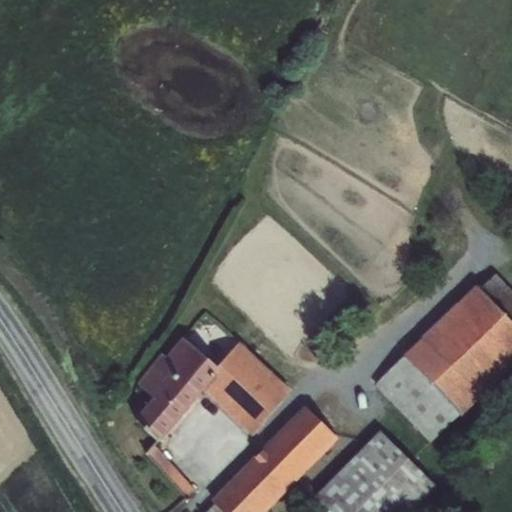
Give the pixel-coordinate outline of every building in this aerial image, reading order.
[(511,366),(511,308),(485,281),(411,352),(466,410),(511,366)] [(148,414),(166,435),(211,383),(260,428),(296,387),(262,354),(245,338),(224,360),(194,333),(176,354),(172,350),(145,383),(161,400),(148,414)] [(466,410),(411,352),(384,378),(439,436),(466,410)] [(261,511),(344,431),(314,403),(222,500),(234,511),(261,511)] [(406,511),(440,480),(388,426),(322,489),(344,511),(406,511)] [(154,450),(194,496),(205,487),(163,439),(154,450)]
